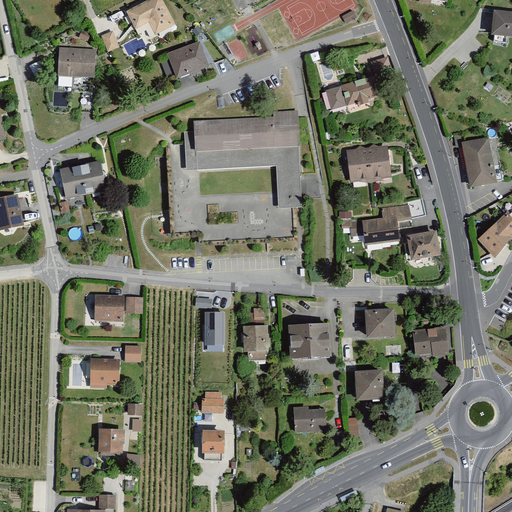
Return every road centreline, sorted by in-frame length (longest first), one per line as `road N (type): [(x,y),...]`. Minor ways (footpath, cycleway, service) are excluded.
road 1 (residential): [(56,272),(245,289),(465,293)]
road 2 (residential): [(37,152),(292,52),(391,23)]
road 3 (tertiary): [(391,23),(449,201),(465,293)]
road 4 (residential): [(49,511),(56,272)]
road 5 (tertiary): [(283,511),(458,423)]
road 6 (residential): [(37,152),(1,0)]
road 7 (residential): [(56,272),(37,152)]
